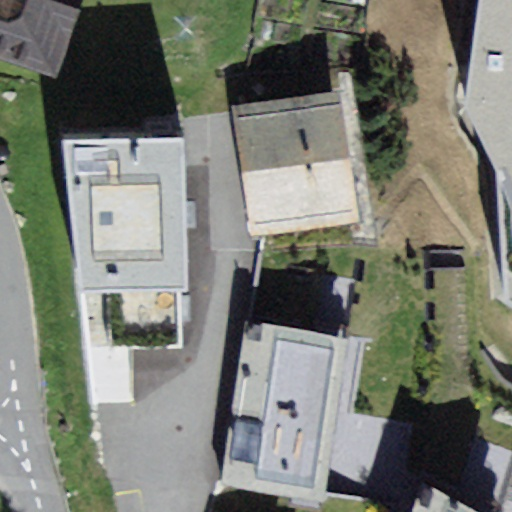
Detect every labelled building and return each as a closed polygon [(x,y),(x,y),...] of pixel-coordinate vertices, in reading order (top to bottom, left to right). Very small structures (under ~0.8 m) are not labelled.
[(78,0),(0,0),(0,42),(58,61),(78,0)] [(503,297),(511,302),(511,0),(474,0),(463,89),(500,156),(503,297)] [(324,103),(233,116),(253,254),(344,241),(324,103)] [(182,114),(62,120),(80,284),(105,282),(110,340),(133,339),(181,337),(179,276),(188,276),(182,114)] [(351,337),(241,312),(221,460),(323,486),(351,337)] [(511,460),(511,397),(456,362),(425,412),(509,465),(511,460)] [(497,511),(500,503),(402,475),(391,511),(497,511)]
